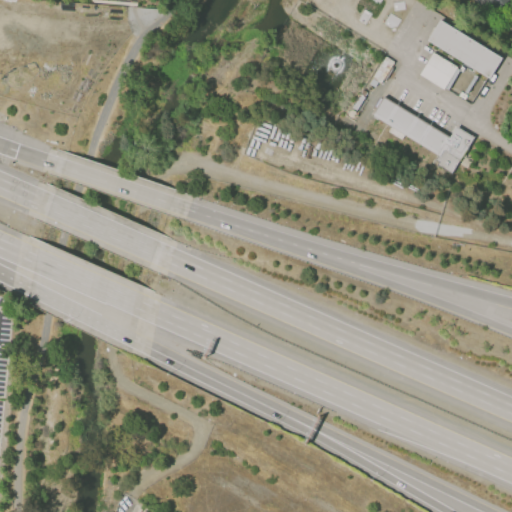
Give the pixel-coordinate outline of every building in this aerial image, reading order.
[(506,0),(485,0),(492,9),(506,0)] [(501,57),(439,19),(426,40),(488,78),(501,57)] [(434,52),(458,67),(444,89),(420,74),(434,52)] [(380,87),(392,59),(382,55),(370,83),(380,87)] [(374,115),(385,99),(449,139),(457,127),(476,138),(453,175),(433,162),(437,155),(374,115)]
